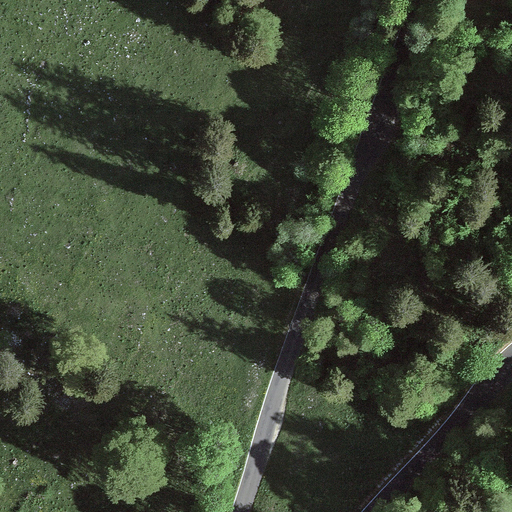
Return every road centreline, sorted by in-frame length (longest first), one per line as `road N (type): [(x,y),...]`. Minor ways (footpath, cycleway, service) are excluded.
road 1 (tertiary): [(239,511),(417,0)]
road 2 (tertiary): [(511,364),(373,511)]
